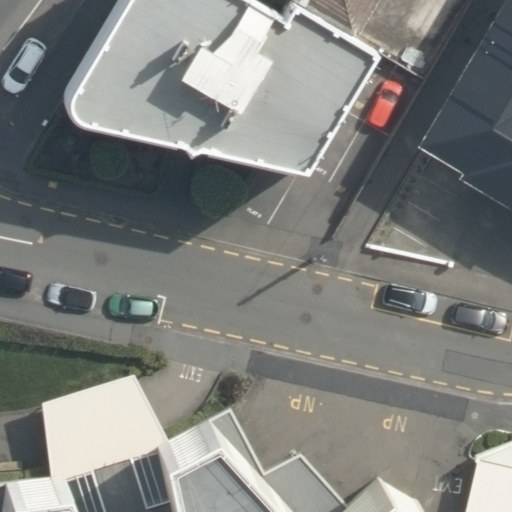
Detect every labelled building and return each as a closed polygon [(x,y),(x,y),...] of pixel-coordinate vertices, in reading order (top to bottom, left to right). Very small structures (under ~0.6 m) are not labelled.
[(260,161),(300,171),(371,48),(288,0),(279,0),(274,9),(258,0),(107,0),(58,84),(55,93),(55,102),(60,112),(65,117),(74,120),(168,141),(172,142),(178,148),(187,145),(191,146),(260,161)] [(373,0),(299,0),(354,32),(373,0)] [(511,0),(495,0),(410,143),(455,170),(452,175),(511,211),(511,0)] [(422,511),(383,482),(347,511),(328,511),(233,408),(179,440),(69,468),(8,467),(2,511),(422,511)] [(511,511),(511,457),(484,467),(473,511),(511,511)]
